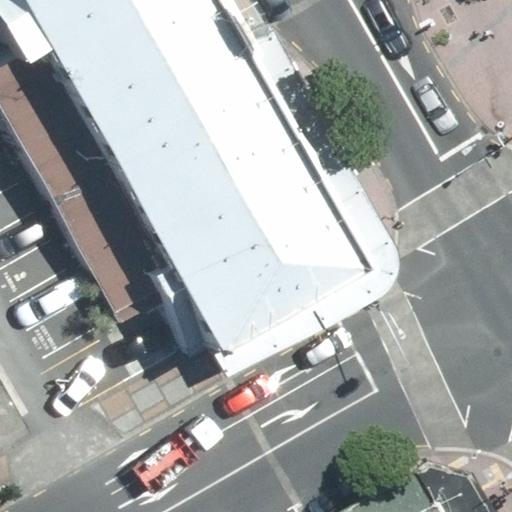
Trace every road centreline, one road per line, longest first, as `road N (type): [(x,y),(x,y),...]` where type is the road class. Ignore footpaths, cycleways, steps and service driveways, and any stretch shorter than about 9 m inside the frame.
road 1 (secondary): [(158,511),(511,309)]
road 2 (primary): [(511,285),(343,0)]
